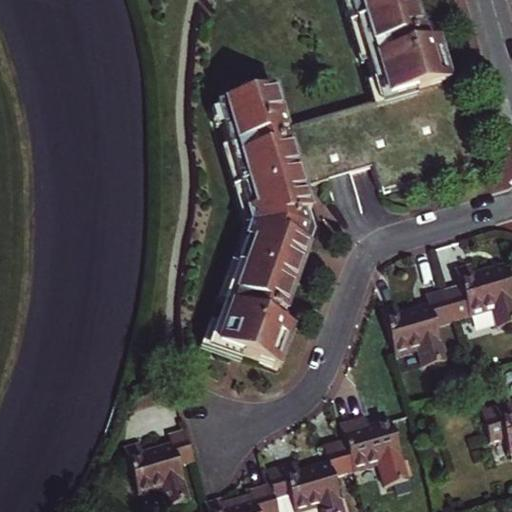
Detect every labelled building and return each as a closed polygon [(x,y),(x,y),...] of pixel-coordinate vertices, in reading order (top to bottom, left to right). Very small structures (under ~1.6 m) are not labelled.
[(345,0),(353,25),(364,65),(370,85),(376,102),(370,104),(285,130),(275,95),(214,113),(218,128),(224,147),(248,223),(235,262),(221,302),(214,322),(207,342),(240,353),(277,366),(291,325),(280,321),(287,300),(293,282),(301,263),(306,243),(299,240),(304,225),(304,224),(298,204),(306,202),(302,188),(369,167),(376,193),(469,164),(444,82),(432,43),(422,47),(414,20),(410,8),(407,0),(345,0)] [(312,225),(306,202),(298,204),(304,224),(304,225),(299,240),(306,243),(312,225)] [(457,287),(441,292),(450,323),(489,312),(495,331),(511,326),(511,305),(501,267),(473,276),(470,266),(453,272),(457,287)] [(429,329),(450,323),(441,292),(420,298),(423,307),(395,315),(392,305),(376,310),(390,358),(413,352),(418,369),(439,363),(429,329)] [(506,408),(476,417),(484,447),(498,443),(503,458),(511,455),(511,415),(509,417),(506,408)] [(339,444),(348,474),(374,466),(380,490),(403,483),(386,424),(364,430),(361,420),(334,428),(339,444)] [(123,451),(136,498),(157,493),(162,511),(184,504),(175,471),(190,467),(181,435),(166,439),(169,448),(140,456),(137,447),(123,451)] [(293,467),(261,476),(265,489),(271,508),(285,504),(287,511),(295,511),(313,508),(313,511),(337,511),(328,481),(348,474),(339,444),(319,450),(324,468),(296,476),(293,467)] [(272,511),(271,508),(265,489),(246,495),(249,505),(224,511),(220,511),(217,503),(202,507),(202,511),(272,511)]
